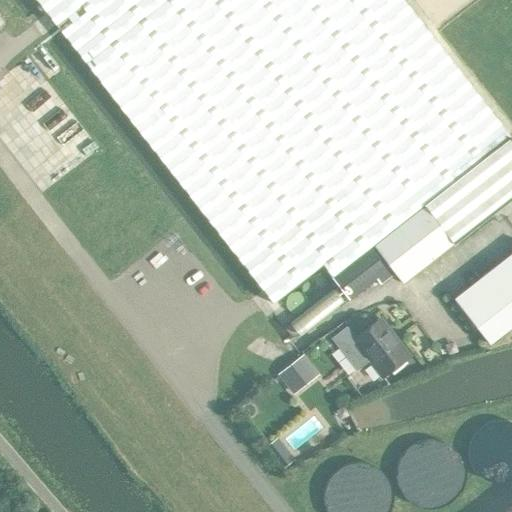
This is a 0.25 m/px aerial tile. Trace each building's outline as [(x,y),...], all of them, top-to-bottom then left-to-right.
[(33,0),(76,54),(254,282),(272,304),(322,266),(331,277),(423,205),(510,138),(402,0),(33,0)] [(511,140),(510,138),(331,277),(349,301),(376,279),(381,285),(395,274),(404,285),(451,247),(452,248),(511,200),(511,140)] [(511,253),(454,299),(489,344),(511,326),(511,253)] [(336,289),(291,318),(299,330),(344,301),(336,289)] [(346,326),(330,338),(356,370),(369,360),(383,377),(383,378),(384,377),(410,357),(380,319),(356,338),(346,326)] [(294,392),(321,372),(307,351),(279,371),(294,392)] [(511,432),(486,441),(496,474),(511,469),(511,432)] [(281,465),(294,459),(283,435),(270,441),(281,465)]
